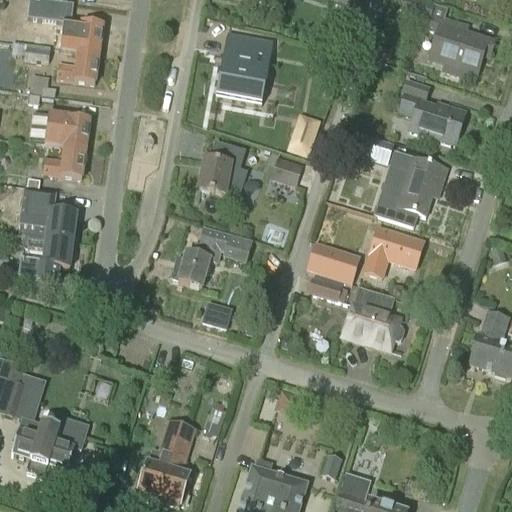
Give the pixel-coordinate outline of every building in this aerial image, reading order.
[(355,13),(359,0),(327,0),(326,3),(355,13)] [(58,26),(61,7),(20,1),(18,20),(58,26)] [(487,62),(493,46),(458,35),(460,29),(441,23),(444,13),(405,1),(400,16),(425,24),(423,32),(435,36),(426,64),(442,69),(440,75),(460,81),(462,76),(474,80),(481,60),(487,62)] [(76,56),(98,59),(102,29),(80,26),(63,24),(59,52),(76,55),(76,56)] [(259,108),(265,77),(251,75),(256,45),(227,40),(216,100),(259,108)] [(387,52),(376,48),(372,61),(383,65),(387,52)] [(47,67),(49,54),(25,51),(24,64),(47,67)] [(94,89),(98,59),(76,56),(74,69),(57,67),(55,83),(94,89)] [(42,100),(54,102),(55,94),(44,92),(42,100)] [(447,116),(403,101),(398,117),(413,122),(409,135),(453,149),(463,117),(448,113),(447,116)] [(63,151),(85,154),(89,124),(47,118),(43,148),(63,151)] [(223,200),(232,154),(212,150),(209,166),(204,164),(198,195),(223,200)] [(80,184),(85,154),(63,151),(61,166),(44,163),(42,178),(80,184)] [(294,191),(301,170),(275,162),(268,183),(294,191)] [(438,195),(445,174),(410,163),(404,183),(399,181),(390,211),(424,222),(433,194),(438,195)] [(37,195),(38,185),(27,184),(26,193),(37,195)] [(24,195),(18,239),(45,243),(72,246),(72,243),(75,243),(76,232),(74,232),(75,220),(52,216),(55,199),(24,195)] [(363,202),(351,198),(347,209),(359,213),(363,202)] [(245,270),(252,246),(202,232),(197,250),(203,252),(200,262),(184,258),(176,286),(201,293),(208,266),(217,268),(220,258),(223,258),(221,264),(245,270)] [(414,274),(422,247),(376,233),(362,277),(380,283),(386,265),(414,274)] [(72,262),(74,251),(71,251),(72,246),(45,243),(43,258),(24,255),(19,282),(55,288),(57,272),(68,274),(70,261),(72,262)] [(350,291),(355,277),(345,273),(349,259),(313,248),(304,276),(314,279),(337,287),(350,291)] [(501,252),(489,256),(492,268),(505,264),(501,252)] [(314,279),(313,283),(337,290),(337,287),(314,279)] [(336,307),(341,291),(337,290),(313,283),(310,282),(306,299),(336,307)] [(388,355),(398,324),(351,310),(341,341),(388,355)] [(0,326),(4,328),(8,315),(0,312),(0,326)] [(511,348),(500,345),(507,322),(486,316),(479,338),(477,338),(468,369),(494,377),(493,381),(505,384),(506,380),(510,382),(511,376),(511,348)] [(229,324),(204,317),(201,328),(225,335),(229,324)] [(0,417),(16,422),(26,391),(0,383),(0,417)] [(313,423),(317,411),(306,407),(308,402),(280,393),(273,414),(300,424),(302,419),(313,423)] [(39,430),(21,424),(10,460),(28,466),(24,478),(44,484),(48,472),(66,477),(74,452),(73,452),(77,441),(59,436),(59,434),(40,428),(39,430)] [(176,446),(181,429),(166,425),(157,455),(151,454),(147,467),(146,467),(140,485),(135,484),(132,495),(137,496),(136,499),(157,505),(171,464),(165,462),(170,444),(176,446)] [(171,464),(157,505),(178,511),(179,510),(183,511),(190,489),(186,488),(188,480),(181,478),(195,434),(181,429),(176,446),(170,444),(165,462),(171,464)] [(334,485),(341,464),(326,460),(320,481),(334,485)] [(268,479),(272,468),(257,463),(253,474),(250,473),(238,511),(298,511),(305,490),(268,479)] [(384,511),(362,505),(367,487),(343,479),(332,511),(384,511)]
